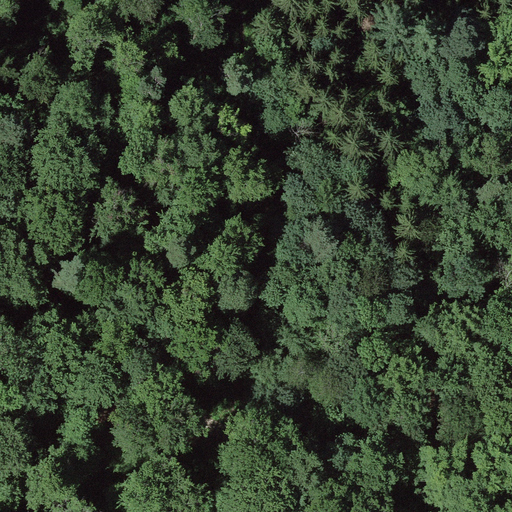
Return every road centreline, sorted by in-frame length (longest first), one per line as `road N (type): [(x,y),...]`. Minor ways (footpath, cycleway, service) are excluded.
road 1 (track): [(0,256),(160,391),(241,438),(372,461),(511,468)]
road 2 (unknown): [(241,438),(255,202),(252,0)]
